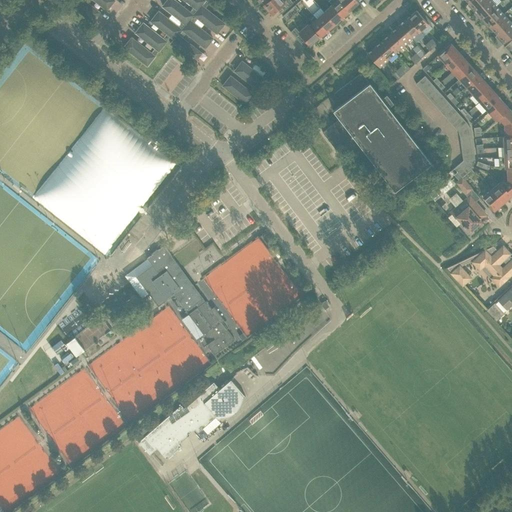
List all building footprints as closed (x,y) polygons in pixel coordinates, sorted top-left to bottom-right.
[(83,0),(70,0),(68,3),(91,22),(99,12),(83,0)] [(94,0),(107,10),(114,0),(113,0),(94,0)] [(186,24),(193,15),(197,10),(189,4),(185,9),(174,0),(167,0),(162,6),(178,18),(186,24)] [(197,10),(204,0),(184,0),(189,4),(197,10)] [(205,8),(209,3),(205,0),(204,0),(197,10),(193,15),(197,18),(217,33),(224,23),(205,8)] [(280,14),(293,3),(290,0),(269,0),(264,5),(272,14),(276,10),(280,14)] [(343,18),(351,11),(340,0),(329,0),(328,1),(331,4),(343,18)] [(350,10),(358,2),(356,0),(340,0),(351,11),(350,10)] [(473,12),(486,0),(470,0),(468,2),(469,3),(467,5),(470,9),(472,7),(475,10),(473,12)] [(482,18),(496,6),(491,0),(486,0),(473,12),(477,17),(480,15),(482,18)] [(335,25),(343,18),(331,4),(323,11),(335,25)] [(287,21),(299,10),(295,5),(283,16),(287,21)] [(489,26),(503,14),(496,6),(482,18),(480,20),(485,25),(487,23),(489,26)] [(420,31),(428,24),(416,10),(408,17),(420,31)] [(166,33),(170,36),(174,39),(182,29),(186,24),(178,18),(174,24),(158,11),(151,21),(166,33)] [(328,32),(335,25),(323,11),(316,18),(328,32)] [(497,34),(511,22),(503,14),(489,26),(497,34)] [(193,23),(197,18),(193,15),(186,24),(182,29),(186,32),(205,48),(213,38),(193,23)] [(412,38),(420,31),(408,17),(400,24),(412,38)] [(320,38),(328,32),(316,18),(308,24),(307,24),(320,38)] [(504,43),(511,35),(511,23),(511,22),(497,34),(495,36),(499,41),(501,39),(504,43)] [(135,32),(155,48),(159,51),(170,36),(166,33),(162,38),(143,23),(135,32)] [(320,39),(320,38),(307,24),(299,32),(295,28),(290,32),(302,44),(306,40),(310,45),(319,37),(320,39)] [(404,45),(412,38),(400,24),(392,32),(404,45)] [(170,44),(193,62),(201,53),(182,37),(186,32),(182,29),(174,39),(170,44)] [(396,52),(404,45),(392,32),(383,39),(396,52)] [(131,37),(124,47),(147,65),(159,51),(155,48),(151,53),(131,37)] [(388,60),(396,52),(383,39),(375,46),(388,60)] [(429,41),(424,45),(429,51),(434,46),(429,41)] [(445,64),(458,52),(451,43),(438,55),(445,64)] [(379,67),(388,60),(375,46),(367,53),(379,67)] [(452,71),(465,60),(458,52),(445,64),(452,71)] [(459,79),(472,67),(465,60),(452,71),(459,79)] [(234,71),(254,86),(258,89),(269,74),(266,71),(261,77),(242,61),(234,71)] [(410,68),(409,68),(405,63),(397,70),(401,75),(410,68)] [(466,86),(479,75),(472,67),(459,79),(466,86)] [(397,79),(401,75),(397,70),(393,74),(397,79)] [(370,83),(362,73),(334,94),(342,104),(334,110),(340,118),(322,132),(336,150),(344,144),(355,157),(364,150),(376,166),(371,170),(377,178),(382,174),(394,190),(431,162),(388,106),(390,105),(383,97),(382,98),(370,83)] [(473,94),(486,82),(479,75),(466,86),(473,94)] [(258,89),(254,86),(250,91),(230,76),(223,86),(246,104),(258,89)] [(420,88),(429,80),(425,76),(416,84),(420,88)] [(424,93),(433,85),(429,80),(420,88),(424,93)] [(479,102),(492,90),(486,82),(473,94),(479,102)] [(428,97),(437,89),(433,85),(424,93),(428,97)] [(432,101),(441,94),(437,89),(428,97),(432,101)] [(493,104),(499,98),(492,90),(479,102),(487,111),(494,105),(493,104)] [(436,106),(445,98),(441,94),(432,101),(436,106)] [(440,110),(449,102),(445,98),(436,106),(440,110)] [(509,108),(500,99),(499,98),(493,104),(494,105),(487,111),(496,120),(509,108)] [(444,115),(453,107),(449,102),(440,110),(444,115)] [(448,119),(457,111),(453,107),(444,115),(448,119)] [(511,112),(509,108),(496,120),(500,125),(503,125),(504,136),(502,136),(502,137),(511,136),(511,112)] [(452,124),(461,116),(457,111),(448,119),(452,124)] [(462,126),(466,123),(461,116),(452,124),(456,129),(462,126)] [(459,136),(471,135),(470,127),(458,131),(459,136)] [(503,147),(511,146),(511,136),(502,137),(503,147)] [(503,157),(511,156),(511,146),(503,147),(503,157)] [(473,164),(475,159),(474,153),(462,154),(463,160),(473,164)] [(504,167),(511,166),(511,156),(503,157),(499,157),(499,158),(499,166),(500,166),(500,167),(501,167),(504,167)] [(463,160),(458,164),(469,176),(474,172),(471,169),(473,164),(463,160)] [(464,180),(469,176),(458,164),(454,168),(457,172),(462,177),(464,180)] [(511,166),(504,167),(504,168),(506,168),(507,180),(502,184),(500,182),(499,182),(511,195),(511,194),(511,166)] [(472,189),(464,180),(462,177),(459,180),(456,182),(465,194),(472,189)] [(503,202),(511,195),(499,182),(491,189),(503,202)] [(494,210),(503,202),(491,189),(482,197),(494,210)] [(486,215),(475,202),(470,196),(451,212),(456,218),(457,217),(463,224),(462,225),(464,227),(465,227),(469,231),(477,224),(476,223),(486,215)] [(282,307),(300,295),(259,236),(232,255),(240,266),(246,262),(250,269),(254,266),(282,307)] [(152,265),(137,276),(146,288),(150,293),(158,304),(162,301),(173,293),(174,294),(186,311),(188,313),(203,333),(203,334),(204,334),(204,335),(205,335),(206,336),(207,336),(208,337),(209,337),(210,337),(211,337),(212,337),(212,336),(217,333),(219,335),(214,339),(207,344),(214,354),(234,339),(226,328),(221,321),(223,319),(214,306),(211,308),(206,300),(205,301),(203,298),(194,285),(193,284),(181,269),(173,257),(164,246),(164,245),(147,258),(148,259),(151,264),(152,265)] [(499,285),(511,272),(511,259),(511,260),(507,255),(509,253),(503,246),(491,257),(485,250),(473,261),(479,268),(484,264),(495,275),(491,279),(491,280),(493,278),(499,285)] [(211,289),(236,272),(228,260),(202,277),(211,289)] [(470,277),(460,266),(459,266),(452,273),(462,284),(470,277)] [(511,287),(498,301),(506,310),(511,304),(511,287)] [(496,320),(504,313),(494,303),(486,310),(496,320)] [(81,352),(84,350),(74,337),(66,344),(76,357),(81,352)] [(239,406),(240,405),(241,402),(242,399),(245,396),(230,379),(219,389),(213,382),(201,393),(195,387),(179,400),(185,407),(183,408),(181,405),(138,442),(149,455),(157,448),(166,459),(181,446),(179,444),(195,429),(198,432),(210,422),(209,420),(214,415),(218,420),(221,417),(223,417),(225,416),(227,416),(228,415),(230,415),(232,414),(233,413),(235,411),(236,410),(237,409),(238,408),(239,406)]
